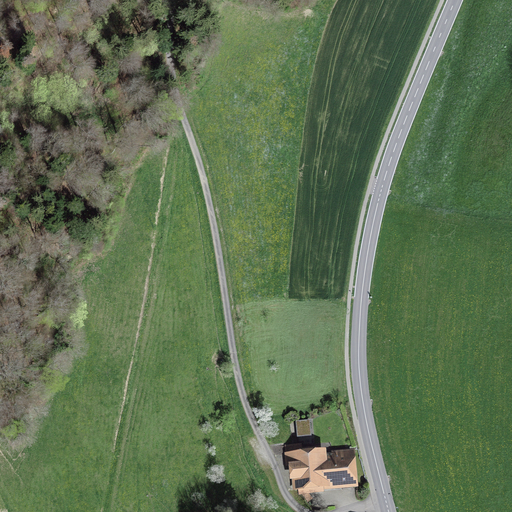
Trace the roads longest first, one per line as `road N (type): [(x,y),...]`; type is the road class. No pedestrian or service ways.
road 1 (unclassified): [(302,511),(290,501),(237,376),(207,192),(177,94),(174,0)]
road 2 (tertiary): [(455,0),(389,163),(363,280),(359,366),(385,502)]
